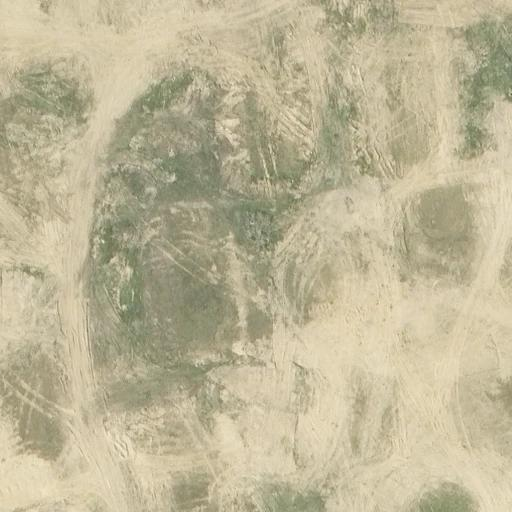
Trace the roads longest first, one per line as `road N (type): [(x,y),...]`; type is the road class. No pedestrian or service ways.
road 1 (unknown): [(114,511),(83,397),(72,300),(75,234),(95,152),(128,91)]
road 2 (unknown): [(128,91),(222,13),(254,0)]
road 3 (unknown): [(0,38),(128,91)]
